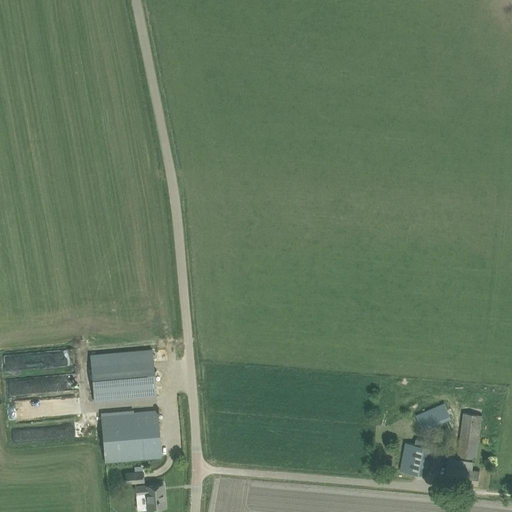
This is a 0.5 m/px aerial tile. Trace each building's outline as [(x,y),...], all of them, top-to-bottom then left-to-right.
[(95,401),(147,397),(156,396),(153,348),(91,353),(95,401)] [(444,403),(416,415),(422,430),(451,418),(444,403)] [(105,461),(106,461),(162,457),(158,410),(134,412),(134,410),(101,413),(105,461)] [(483,414),(463,412),(457,456),(477,458),(483,414)] [(406,441),(402,460),(400,470),(426,475),(432,447),(415,443),(406,441)] [(478,485),(479,475),(480,470),(473,469),(474,461),(448,458),(445,480),(478,485)] [(145,482),(144,470),(125,472),(126,483),(145,482)] [(162,484),(136,486),(137,494),(145,493),(146,508),(166,507),(165,498),(163,498),(162,484)]
